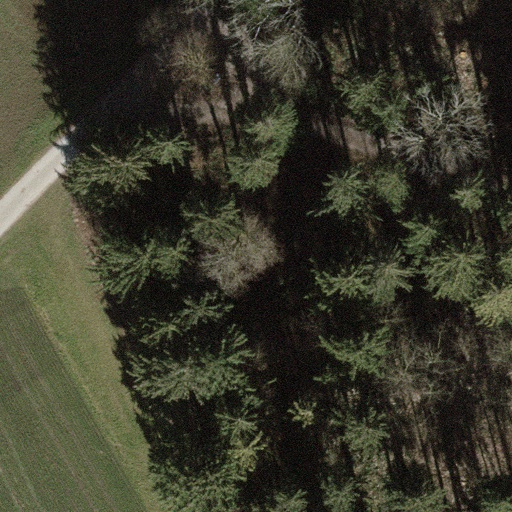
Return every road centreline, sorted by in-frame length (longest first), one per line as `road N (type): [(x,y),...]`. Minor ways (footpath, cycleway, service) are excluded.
road 1 (track): [(176,48),(302,120),(511,196)]
road 2 (track): [(0,229),(176,48)]
